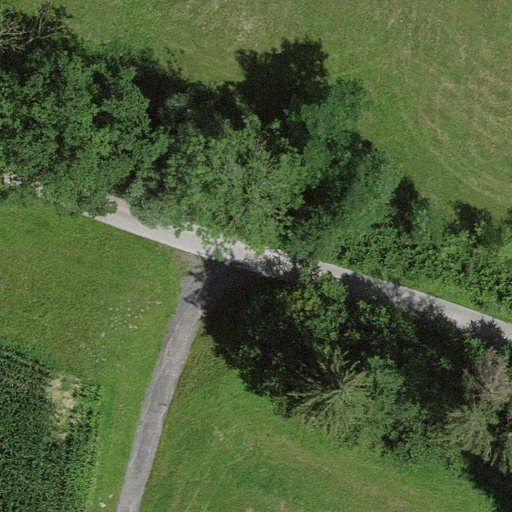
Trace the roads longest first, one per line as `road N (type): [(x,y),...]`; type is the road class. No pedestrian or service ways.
road 1 (track): [(0,163),(120,212),(511,340)]
road 2 (track): [(128,511),(216,245)]
